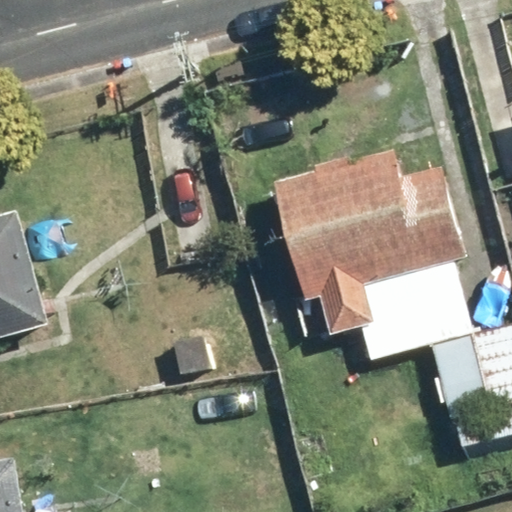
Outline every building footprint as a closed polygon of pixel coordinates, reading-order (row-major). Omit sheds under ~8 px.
[(410,145),(294,178),(338,330),(387,315),(378,284),(485,253),(458,160),(418,171),(410,145)] [(38,205),(0,214),(0,341),(69,323),(38,205)] [(511,329),(444,347),(462,415),(511,402),(511,329)] [(511,408),(466,422),(474,451),(511,440),(511,408)] [(42,511),(33,452),(0,457),(0,511),(42,511)]
